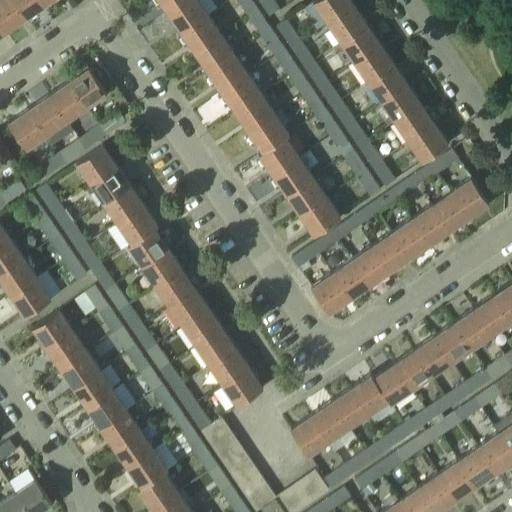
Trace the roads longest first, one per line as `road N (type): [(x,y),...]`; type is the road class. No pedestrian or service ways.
road 1 (residential): [(511,226),(351,336),(326,341),(106,39),(90,31),(73,35),(0,85)]
road 2 (residential): [(511,157),(404,0)]
road 3 (residential): [(82,511),(79,494),(0,376)]
